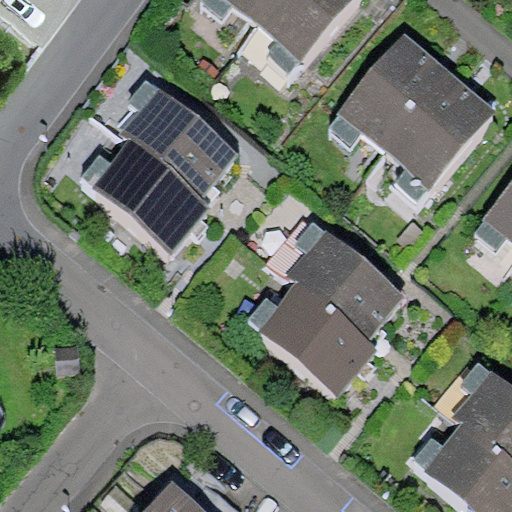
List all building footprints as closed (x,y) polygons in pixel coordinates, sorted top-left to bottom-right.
[(294,0),(221,0),(217,5),(260,41),(294,0)] [(365,4),(360,0),(294,0),(260,41),(303,77),(365,4)] [(452,95),(409,58),(347,131),(390,168),(452,95)] [(495,131),(452,95),(390,168),(433,204),(495,131)] [(241,171),(164,111),(131,153),(138,158),(208,213),(241,171)] [(208,213),(138,158),(101,205),(179,267),(215,218),(208,213)] [(511,211),(492,236),(511,253),(511,211)] [(409,311),(332,252),(300,294),(306,299),(376,353),(409,311)] [(376,353),(306,299),(269,346),(347,407),(383,359),(376,353)] [(511,404),(496,392),(463,434),(470,439),(511,471),(511,404)] [(511,511),(511,471),(470,439),(433,486),(465,511),(511,511)]
